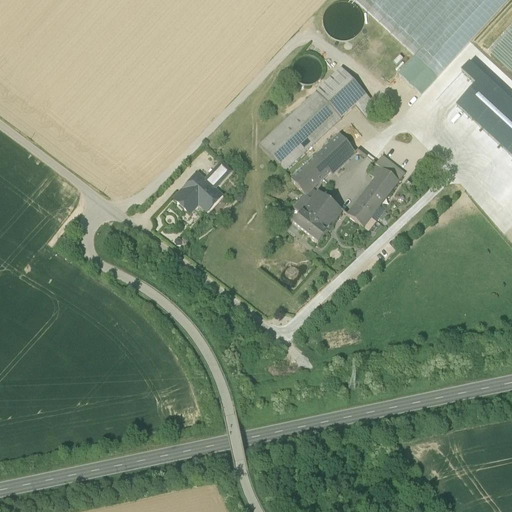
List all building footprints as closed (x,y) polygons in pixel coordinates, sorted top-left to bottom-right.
[(349,0),(412,57),(395,75),(420,98),(508,0),(496,0),(487,6),(486,4),(475,16),(477,0),(349,0)] [(335,29),(333,33),(346,41),(355,39),(363,27),(361,16),(351,11),(353,8),(345,4),(340,4),(334,14),(335,18),(334,20),(335,29)] [(300,58),(294,64),(291,72),(293,80),(299,86),(307,88),(315,86),(321,80),(323,72),(321,64),(315,59),(308,56),(300,58)] [(341,70),(316,93),(341,120),(354,108),(365,120),(377,109),(341,70)] [(316,93),(289,118),(314,145),(341,120),(316,93)] [(284,173),(314,145),(289,118),(259,146),(284,173)] [(304,196),(305,197),(312,190),(330,174),(332,177),(355,155),(339,136),(290,181),(304,196)] [(375,167),(398,184),(405,176),(382,158),(375,167)] [(208,179),(218,187),(230,174),(221,166),(208,179)] [(368,189),(385,202),(398,184),(375,167),(368,176),(374,181),(368,189)] [(174,202),(189,216),(198,206),(199,204),(205,204),(211,209),(221,199),(213,192),(204,183),(197,177),(174,202)] [(204,183),(213,192),(218,187),(208,179),(204,183)] [(347,217),(363,230),(385,202),(368,189),(347,217)] [(304,210),(301,214),(327,234),(343,213),(317,193),(316,195),(312,190),(305,197),(304,196),(297,205),(304,210)] [(199,204),(198,206),(207,214),(211,209),(205,204),(199,204)] [(317,246),(327,234),(301,214),(292,226),(317,246)]
